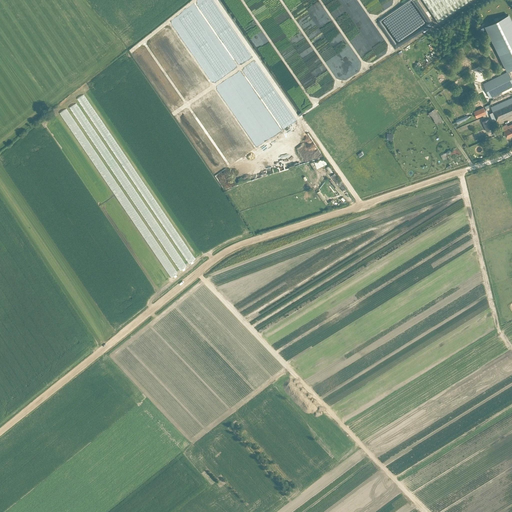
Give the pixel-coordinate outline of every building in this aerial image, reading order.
[(423,0),(438,21),(468,0),(423,0)] [(511,68),(511,22),(508,14),(485,25),(508,71),(511,68)] [(511,79),(508,71),(483,83),(490,98),(511,86),(511,79)] [(128,98),(114,77),(107,81),(118,99),(122,96),(125,100),(128,98)] [(511,98),(491,107),(496,120),(507,115),(508,117),(511,115),(511,98)] [(474,111),(476,118),(486,113),(483,107),(474,111)] [(434,109),(428,113),(430,115),(434,120),(440,116),(434,109)] [(493,128),(489,118),(482,121),(486,131),(493,128)] [(506,125),(502,127),(503,130),(507,138),(511,135),(511,123),(507,126),(506,125)] [(324,158),(314,163),(316,166),(326,161),(324,158)] [(338,184),(342,190),(346,188),(342,182),(341,183),(335,173),(331,175),(338,185),(338,184)] [(317,192),(323,201),(326,199),(320,190),(317,192)] [(192,203),(216,244),(222,240),(194,193),(192,194),(194,198),(192,199),(194,202),(192,203)]
